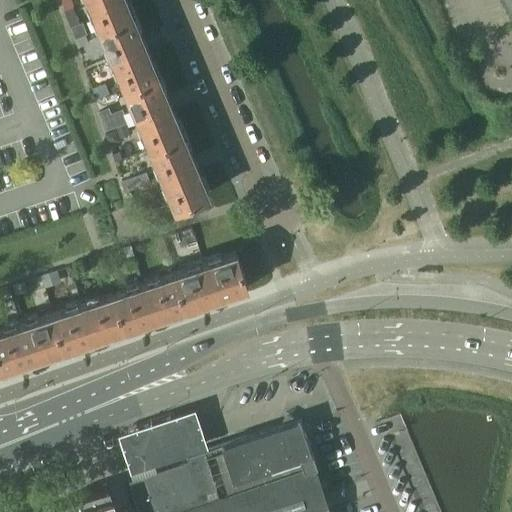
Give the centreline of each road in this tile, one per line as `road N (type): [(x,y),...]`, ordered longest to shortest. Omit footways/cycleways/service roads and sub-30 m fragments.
road 1 (tertiary): [(511,317),(406,303),(334,306),(251,326),(141,391)]
road 2 (residential): [(278,218),(182,0)]
road 3 (tertiary): [(317,345),(413,341),(511,354)]
road 4 (tertiary): [(141,391),(214,379),(317,345)]
road 5 (unclassified): [(317,345),(389,511)]
road 6 (tertiary): [(0,443),(141,391)]
